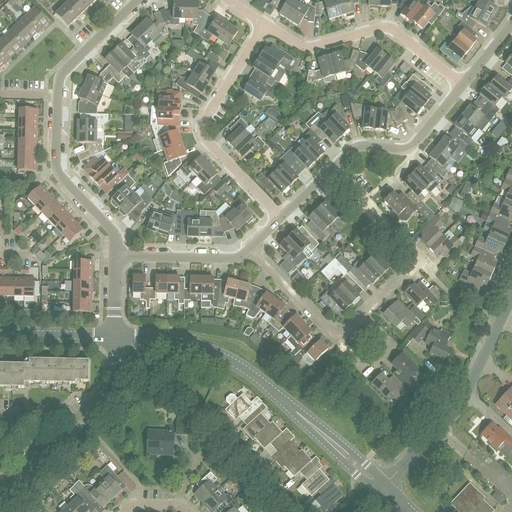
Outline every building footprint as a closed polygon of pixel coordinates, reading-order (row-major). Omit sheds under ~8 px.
[(12,8),(16,5),(11,0),(10,0),(7,3),(12,8)] [(76,20),(84,12),(73,0),(70,0),(64,7),(76,20)] [(73,0),(84,12),(92,4),(88,0),(73,0)] [(202,14),(198,14),(198,10),(198,2),(196,2),(196,0),(188,0),(189,2),(186,2),(185,20),(193,20),(193,25),(194,26),(198,26),(203,29),(205,26),(211,17),(205,14),(204,16),(202,14)] [(267,0),(256,0),(254,4),(263,10),(263,9),(266,4),(268,0),(267,0)] [(275,8),(280,0),(273,0),(270,5),(275,8)] [(288,21),(299,5),(293,1),(293,0),(280,0),(286,4),(279,15),(288,21)] [(329,20),(341,17),(336,0),(331,0),(324,2),(315,5),(315,9),(314,16),(321,17),(321,10),(326,9),(329,20)] [(354,16),(353,13),(354,13),(351,2),(353,1),(358,1),(358,0),(336,0),(341,17),(346,15),(347,18),(354,16)] [(422,9),(422,8),(418,5),(421,0),(403,0),(409,4),(400,15),(411,23),(422,9)] [(475,9),(491,19),(497,9),(485,2),(486,0),(494,1),(493,0),(470,0),(477,4),(475,9)] [(185,20),(186,2),(173,2),(173,14),(168,16),(165,10),(160,12),(164,22),(164,24),(170,22),(171,25),(179,26),(179,20),(185,20)] [(434,4),(431,7),(426,3),(422,8),(422,9),(411,23),(412,21),(422,29),(433,15),(437,18),(445,9),(440,5),(438,7),(434,4)] [(314,16),(315,9),(307,4),(304,8),(299,5),(288,21),(298,27),(305,16),(308,17),(308,23),(314,23),(314,16)] [(26,15),(40,30),(48,22),(34,7),(26,15)] [(67,28),(76,20),(64,7),(55,15),(67,28)] [(486,29),(491,19),(475,9),(471,7),(462,15),(458,13),(455,17),(462,22),(471,30),(472,30),(476,25),(474,24),(475,22),(486,29)] [(32,38),(40,30),(26,15),(18,23),(32,38)] [(208,42),(212,36),(218,40),(227,25),(217,18),(215,20),(210,29),(205,26),(203,29),(198,36),(203,39),(208,42)] [(158,24),(154,28),(147,20),(139,28),(152,41),(160,34),(163,37),(169,34),(164,24),(164,22),(158,24)] [(467,34),(471,30),(462,22),(458,27),(463,31),(455,40),(469,51),(477,42),(467,34)] [(24,46),(32,38),(18,23),(9,31),(24,46)] [(232,46),(229,45),(238,32),(227,25),(218,40),(224,44),(223,46),(223,50),(228,53),(232,46)] [(147,46),(152,41),(139,28),(131,35),(140,45),(135,50),(136,50),(145,60),(151,55),(148,53),(151,50),(147,46)] [(15,54),(24,46),(9,31),(1,39),(15,54)] [(0,54),(7,62),(15,54),(1,39),(0,40),(0,54)] [(461,60),(469,51),(455,40),(448,49),(443,45),(439,50),(449,58),(452,53),(461,60)] [(145,60),(136,50),(131,55),(121,45),(113,53),(127,67),(131,71),(133,74),(147,62),(145,60)] [(287,67),(292,58),(273,46),(270,52),(265,49),(259,58),(276,69),(285,75),(288,77),(292,70),(287,67)] [(373,72),(386,57),(377,49),(368,60),(365,57),(366,54),(359,52),(354,70),(355,66),(364,73),(368,68),(373,72)] [(354,70),(359,52),(353,50),(348,67),(344,68),(340,54),(329,57),(335,76),(354,70)] [(122,72),(127,67),(113,53),(105,61),(114,71),(110,75),(112,78),(118,83),(126,76),(122,72)] [(209,54),(206,59),(216,65),(220,61),(209,54)] [(191,73),(193,74),(208,84),(215,74),(204,67),(207,62),(197,55),(194,60),(195,61),(194,62),(196,67),(191,73)] [(334,76),(335,76),(329,57),(318,60),(322,74),(315,76),(316,72),(309,71),(306,83),(310,84),(313,84),(314,82),(324,79),(324,82),(333,83),(336,82),(334,76)] [(386,57),(373,72),(378,77),(375,81),(383,88),(391,79),(386,75),(395,64),(386,57)] [(279,84),(285,75),(276,69),(259,58),(253,68),(265,75),(261,81),(279,92),(283,86),(279,84)] [(112,78),(110,75),(105,70),(100,74),(102,76),(99,82),(88,77),(83,88),(103,96),(108,83),(112,78)] [(201,95),(208,84),(193,74),(190,79),(188,78),(182,78),(180,81),(177,86),(188,93),(191,88),(201,95)] [(402,89),(408,94),(424,107),(431,98),(420,89),(424,84),(413,75),(402,89)] [(487,85),(504,99),(511,89),(511,79),(506,85),(497,77),(489,86),(488,85),(487,85)] [(260,102),(264,96),(266,98),(268,97),(274,101),(279,92),(261,81),(257,87),(250,82),(249,83),(246,81),(241,89),(244,91),(243,92),(260,102)] [(504,99),(487,85),(480,95),(489,103),(484,108),(494,116),(494,117),(499,111),(495,107),(502,98),(504,99)] [(103,96),(83,88),(78,99),(90,104),(88,109),(86,108),(85,115),(91,115),(97,115),(97,109),(103,96)] [(180,92),(177,92),(156,91),(156,98),(158,98),(158,109),(179,110),(180,92)] [(416,116),(424,107),(408,94),(395,110),(396,113),(402,123),(408,120),(402,110),(405,107),(416,116)] [(374,130),(376,110),(369,109),(369,106),(350,104),(354,119),(361,118),(360,115),(360,113),(364,113),(362,129),(374,130)] [(322,117),(342,137),(350,129),(340,119),(345,114),(337,106),(329,113),(327,112),(322,117)] [(494,116),(484,108),(479,114),(470,107),(462,116),(475,127),(479,122),(482,125),(486,120),(489,122),(494,116)] [(157,126),(165,127),(175,127),(179,127),(179,110),(158,109),(157,120),(157,126)] [(268,110),(265,114),(277,122),(280,118),(279,114),(271,109),(268,110)] [(19,120),(37,120),(38,110),(19,110),(19,120)] [(396,113),(376,110),(374,130),(385,132),(387,117),(391,117),(396,128),(403,125),(402,123),(396,113)] [(108,115),(97,115),(91,115),(91,122),(78,122),(78,123),(76,124),(76,128),(78,129),(77,133),(96,133),(103,133),(104,125),(108,121),(108,115)] [(125,132),(132,132),(133,116),(125,116),(125,132)] [(471,132),(475,127),(462,116),(459,120),(457,118),(453,123),(454,126),(463,134),(459,139),(470,148),(475,153),(479,148),(472,143),(473,141),(470,139),(474,134),(471,132)] [(333,145),(342,137),(322,117),(309,129),(319,139),(324,135),(333,145)] [(234,150),(249,136),(244,131),(248,127),(241,119),(232,128),(236,133),(226,142),(234,150)] [(37,131),(37,120),(19,120),(19,130),(37,131)] [(501,122),(491,134),(498,139),(507,127),(501,122)] [(165,127),(157,126),(151,126),(156,140),(153,141),(157,153),(164,151),(182,144),(177,132),(170,135),(168,134),(165,127)] [(314,144),(319,139),(309,129),(310,131),(303,138),(307,142),(302,147),(316,162),(324,154),(314,144)] [(37,141),(37,131),(19,130),(18,140),(37,141)] [(96,139),(96,133),(77,133),(77,137),(75,137),(75,142),(77,143),(77,144),(90,144),(90,149),(89,151),(77,156),(80,162),(94,156),(104,152),(103,151),(100,153),(101,140),(96,139)] [(249,136),(234,150),(242,159),(252,149),(257,154),(265,145),(258,137),(253,141),(249,136)] [(445,138),(444,138),(442,137),(438,142),(440,144),(437,147),(450,158),(457,163),(470,148),(459,139),(454,145),(445,138)] [(37,151),(37,141),(18,140),(18,151),(37,151)] [(164,151),(168,163),(163,164),(168,178),(179,167),(177,162),(179,159),(186,156),(182,144),(164,151)] [(307,170),(316,162),(302,147),(297,152),(293,148),(285,155),(293,164),(298,160),(307,170)] [(446,163),(450,158),(437,147),(429,157),(438,165),(434,170),(435,172),(443,178),(448,172),(445,170),(449,165),(446,163)] [(36,161),(37,151),(18,151),(18,161),(36,161)] [(288,169),(293,164),(285,155),(276,163),(281,167),(276,172),(290,187),(298,179),(288,169)] [(100,162),(95,158),(94,156),(80,162),(85,167),(85,168),(92,175),(90,178),(95,183),(110,168),(102,159),(100,162)] [(197,178),(209,166),(201,158),(191,167),(187,162),(179,170),(187,178),(192,173),(197,178)] [(36,172),(36,161),(18,161),(18,171),(36,172)] [(209,166),(197,178),(202,183),(197,188),(204,196),(212,188),(208,184),(217,175),(209,166)] [(443,178),(435,172),(430,177),(420,167),(412,175),(426,190),(430,194),(441,183),(444,180),(445,180),(443,178)] [(124,169),(117,175),(110,168),(95,183),(99,188),(102,185),(109,193),(117,186),(127,175),(129,174),(124,169)] [(290,187),(276,172),(271,177),(265,171),(257,179),(267,189),(272,185),(281,195),(290,187)] [(135,184),(132,180),(127,175),(117,186),(121,191),(111,200),(112,201),(111,202),(111,204),(116,209),(118,209),(119,208),(133,195),(129,190),(135,184)] [(421,194),(426,190),(412,175),(403,183),(413,193),(408,198),(417,207),(425,199),(421,194)] [(511,182),(505,180),(501,189),(509,193),(505,200),(511,203),(511,182)] [(228,188),(226,186),(222,181),(213,190),(217,195),(219,197),(228,188)] [(473,185),(467,182),(460,197),(466,199),(473,185)] [(33,186),(26,193),(29,196),(36,190),(33,186)] [(34,206),(48,193),(40,186),(36,190),(29,196),(27,198),(34,206)] [(41,213),(55,201),(48,193),(34,206),(41,213)] [(393,193),(384,202),(398,216),(404,211),(409,217),(417,210),(407,199),(403,203),(393,193)] [(150,203),(152,201),(153,200),(147,194),(143,194),(138,200),(133,195),(119,208),(119,209),(118,210),(118,212),(123,217),(125,217),(127,216),(131,213),(138,219),(150,203)] [(253,220),(251,218),(253,217),(241,204),(243,203),(238,198),(229,207),(233,212),(233,211),(245,224),(246,223),(249,225),(253,220)] [(458,199),(454,198),(449,208),(453,212),(458,200),(458,199)] [(325,203),(317,211),(331,225),(335,221),(341,226),(349,219),(331,200),(327,205),(325,203)] [(511,216),(511,203),(505,200),(502,208),(494,204),(490,213),(502,219),(504,213),(511,216)] [(48,221),(62,208),(55,201),(41,213),(48,221)] [(163,216),(157,213),(159,207),(152,201),(150,203),(138,219),(144,223),(146,220),(150,222),(147,230),(157,234),(163,216)] [(237,232),(245,224),(233,211),(233,212),(229,207),(218,218),(219,221),(221,226),(224,233),(230,231),(226,223),(227,222),(237,232)] [(55,228),(69,215),(62,208),(48,221),(55,228)] [(326,230),(331,225),(317,211),(308,219),(318,229),(313,233),(322,242),(330,234),(326,230)] [(199,238),(200,221),(193,221),(194,212),(182,212),(182,216),(181,224),(187,224),(187,238),(199,238)] [(219,221),(218,218),(216,212),(206,212),(206,221),(200,221),(199,238),(211,238),(211,225),(214,225),(215,229),(221,226),(219,221)] [(430,212),(425,218),(429,222),(435,217),(430,212)] [(508,222),(502,219),(490,213),(486,223),(488,224),(484,231),(490,234),(506,241),(511,230),(506,227),(508,222)] [(62,236),(76,223),(69,215),(55,228),(62,236)] [(181,224),(182,216),(175,215),(173,219),(163,216),(157,234),(168,237),(172,223),(175,224),(175,228),(181,228),(181,224)] [(430,249),(443,237),(437,231),(443,226),(435,218),(421,231),(426,236),(421,240),(430,249)] [(76,223),(62,236),(70,243),(83,230),(76,223)] [(288,238),(302,253),(308,260),(313,255),(311,253),(319,245),(310,236),(306,241),(296,231),(288,238)] [(501,252),(506,241),(490,234),(486,241),(479,238),(475,247),(487,252),(489,247),(501,252)] [(444,238),(443,237),(430,249),(438,258),(443,254),(447,258),(461,245),(454,237),(448,242),(444,238)] [(297,258),(302,253),(288,238),(280,246),(289,256),(284,261),(285,262),(293,270),(301,262),(297,258)] [(366,263),(380,277),(389,269),(379,259),(384,255),(375,246),(367,254),(371,258),(366,263)] [(493,255),(487,252),(475,247),(471,256),(478,260),(475,267),(491,274),(496,263),(490,261),(493,255)] [(328,265),(334,260),(329,254),(323,260),(328,265)] [(332,269),(338,262),(335,260),(329,266),(332,269)] [(74,272),(92,272),(93,262),(74,261),(74,272)] [(285,262),(280,268),(287,275),(291,272),(293,270),(285,262)] [(372,285),(380,277),(366,263),(361,267),(357,263),(349,271),(358,280),(362,275),(372,285)] [(486,286),(491,274),(475,267),(471,275),(464,271),(460,281),(467,284),(465,290),(475,295),(478,288),(476,288),(478,282),(486,286)] [(92,282),(92,272),(74,272),(74,282),(92,282)] [(357,285),(355,283),(346,274),(338,282),(342,286),(337,290),(351,305),(360,297),(352,290),(357,285)] [(150,300),(150,289),(145,289),(145,276),(133,276),(133,289),(130,289),(130,294),(140,294),(140,301),(144,301),(144,302),(146,302),(146,309),(150,309),(150,300)] [(167,294),(167,277),(156,277),(156,289),(150,289),(150,300),(155,300),(156,294),(167,294)] [(184,301),(184,290),(179,289),(179,277),(167,277),(167,294),(174,295),(174,301),(178,301),(178,305),(184,305),(184,301)] [(201,301),(202,278),(190,277),(190,290),(184,290),(184,301),(201,301)] [(14,297),(14,278),(4,278),(3,297),(14,297)] [(24,297),(24,279),(14,278),(14,297),(24,297)] [(217,308),(219,291),(213,290),(213,278),(202,278),(201,301),(210,301),(210,305),(213,308),(217,308)] [(24,279),(24,297),(34,297),(35,279),(24,279)] [(235,300),(239,283),(228,280),(225,292),(219,291),(217,308),(217,309),(223,310),(225,304),(228,304),(229,298),(235,300)] [(92,292),(92,282),(74,282),(73,292),(92,292)] [(248,310),(253,300),(247,298),(250,286),(239,283),(235,300),(233,306),(245,309),(248,310)] [(423,295),(414,285),(404,294),(417,307),(426,298),(434,307),(439,301),(428,290),(423,295)] [(343,313),(351,305),(337,290),(333,295),(328,291),(320,299),(329,307),(334,303),(343,313)] [(92,303),(92,292),(73,292),(73,302),(92,303)] [(265,314),(276,300),(266,293),(259,303),(253,300),(248,310),(246,316),(253,319),(255,318),(259,310),(265,314)] [(275,329),(282,321),(278,317),(285,307),(276,300),(265,314),(271,318),(268,323),(271,326),(275,329)] [(415,320),(397,301),(384,314),(396,327),(402,322),(408,327),(415,320)] [(91,313),(92,303),(73,302),(73,313),(91,313)] [(421,314),(417,318),(420,322),(425,317),(423,315),(421,314)] [(291,337),(304,325),(296,316),(287,325),(282,321),(275,329),(279,332),(283,328),(291,336),(291,337)] [(295,357),(301,351),(306,345),(303,341),(312,333),(304,325),(291,337),(291,336),(286,341),(294,349),(291,352),(295,357)] [(418,345),(428,333),(419,325),(409,337),(418,345)] [(447,342),(438,338),(440,333),(432,329),(425,343),(433,347),(430,354),(444,361),(449,350),(445,347),(447,342)] [(252,345),(254,344),(257,340),(253,336),(249,340),(248,341),(252,345)] [(306,345),(301,351),(305,356),(307,354),(315,362),(328,350),(320,341),(314,346),(310,342),(306,345)] [(392,375),(400,383),(410,393),(410,394),(418,386),(410,378),(413,375),(410,373),(414,368),(415,369),(416,368),(402,354),(391,365),(397,370),(392,375)] [(291,361),(292,362),(295,365),(296,366),(302,360),(297,355),(291,361)] [(89,382),(89,376),(89,361),(75,361),(75,363),(29,362),(29,367),(0,366),(0,387),(24,388),(24,386),(29,387),(29,384),(75,385),(75,382),(89,382)] [(395,388),(384,376),(382,374),(372,384),(386,399),(391,394),(400,403),(410,393),(400,383),(395,388)] [(511,393),(510,391),(496,405),(507,416),(511,411),(511,393)] [(250,415),(263,404),(257,398),(251,403),(243,394),(237,400),(233,395),(230,395),(226,399),(226,402),(230,406),(225,411),(231,417),(233,416),(237,420),(246,411),(250,415)] [(270,425),(270,424),(261,414),(267,409),(263,404),(250,415),(254,420),(245,428),(248,433),(247,434),(253,441),(255,439),(270,425)] [(280,444),(290,434),(286,429),(282,433),(272,422),(270,424),(270,425),(255,439),(260,445),(262,444),(266,448),(276,439),(280,444)] [(187,434),(188,424),(177,423),(176,434),(187,434)] [(492,424),(481,435),(497,449),(503,443),(511,450),(511,448),(511,440),(504,432),(502,434),(492,424)] [(169,433),(150,432),(149,454),(172,455),(173,433),(171,433),(171,432),(169,432),(169,433)] [(299,453),(299,452),(290,442),(294,438),(290,434),(280,444),(283,448),(274,456),(278,461),(276,462),(282,469),(284,467),(299,453)] [(309,471),(318,463),(320,462),(316,457),(311,461),(301,450),(299,452),(299,453),(284,467),(290,473),(292,471),(295,476),(305,467),(309,471)] [(99,457),(94,451),(89,455),(94,461),(99,457)] [(322,486),(329,481),(319,470),(322,467),(318,463),(309,471),(313,476),(303,484),(307,489),(305,490),(311,497),(323,487),(322,486)] [(100,486),(113,500),(122,491),(114,482),(118,478),(107,466),(99,474),(105,481),(100,486)] [(203,504),(218,490),(212,484),(217,480),(211,473),(196,485),(200,489),(194,494),(203,504)] [(330,511),(337,507),(334,504),(343,496),(333,485),(336,482),(332,478),(329,481),(322,486),(323,487),(326,491),(317,499),(321,504),(319,505),(324,511),(328,509),(330,511)] [(84,487),(79,482),(74,486),(87,500),(90,503),(94,499),(103,509),(113,500),(100,486),(95,490),(93,488),(92,487),(91,486),(90,486),(88,486),(87,486),(85,486),(84,487)] [(469,484),(450,504),(458,511),(493,511),(494,511),(479,497),(481,495),(469,484)] [(82,504),(87,500),(74,486),(70,490),(74,495),(70,498),(73,502),(68,506),(73,511),(88,511),(89,511),(82,504)] [(224,510),(234,501),(227,494),(224,497),(218,490),(203,504),(210,511),(213,511),(220,506),(224,510)] [(506,499),(501,494),(499,497),(501,499),(498,502),(501,505),(506,499)] [(237,511),(240,508),(234,501),(224,510),(221,511),(237,511)]
